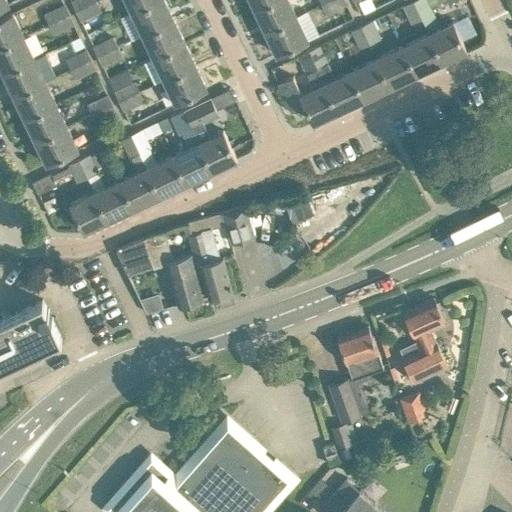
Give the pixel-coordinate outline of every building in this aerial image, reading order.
[(72,0),(76,9),(95,0),(72,0)] [(97,0),(95,0),(76,9),(81,19),(102,9),(97,0)] [(126,0),(132,11),(153,0),(126,0)] [(143,33),(174,18),(165,0),(153,0),(132,11),(143,33)] [(266,29),(296,15),(288,0),(269,0),(256,7),(266,29)] [(346,0),(328,0),(322,3),(327,13),(348,3),(346,0)] [(412,22),(422,17),(414,0),(410,0),(403,4),(412,22)] [(443,60),(467,48),(453,20),(440,26),(430,5),(442,0),(414,0),(422,17),(429,31),(443,60)] [(49,22),(70,11),(65,2),(44,12),(49,22)] [(0,45),(23,34),(12,11),(0,16),(0,45)] [(70,11),(49,22),(55,33),(75,22),(70,11)] [(278,53),(296,44),(307,38),(296,15),(266,29),(278,53)] [(153,56),(185,41),(174,18),(143,33),(153,56)] [(362,24),(370,42),(381,37),(372,19),(362,24)] [(365,97),(367,96),(391,85),(377,56),(370,42),(362,24),(351,29),(366,61),(351,68),(365,97)] [(417,72),(419,71),(443,60),(429,31),(403,43),(417,72)] [(0,62),(4,71),(34,57),(23,34),(0,45),(0,62)] [(97,53),(119,44),(115,35),(93,44),(97,53)] [(164,78),(196,63),(185,41),(153,56),(164,78)] [(391,85),(414,73),(417,72),(403,43),(377,56),(391,85)] [(119,44),(97,53),(103,65),(124,55),(119,44)] [(310,48),(298,54),(307,72),(318,66),(328,62),(320,44),(310,48)] [(70,67),(92,57),(87,47),(66,57),(70,67)] [(15,94),(45,79),(34,57),(4,71),(15,94)] [(92,57),(70,67),(75,78),(97,68),(92,57)] [(175,101),(189,95),(207,86),(196,63),(164,78),(175,101)] [(351,68),(335,76),(325,81),(338,110),(365,97),(351,68)] [(314,121),(338,110),(325,81),(314,86),(302,91),(293,74),(278,81),(292,110),(306,103),(314,121)] [(26,116),(56,102),(45,79),(15,94),(26,116)] [(120,99),(141,89),(136,79),(115,89),(120,99)] [(141,89),(120,99),(124,109),(145,100),(141,89)] [(93,112),(114,102),(109,92),(88,102),(93,112)] [(184,108),(193,126),(199,140),(213,169),(237,158),(223,129),(210,135),(203,121),(220,113),(211,95),(184,108)] [(37,139),(66,124),(56,102),(26,116),(37,139)] [(114,102),(93,112),(98,123),(119,113),(114,102)] [(191,144),(199,140),(193,126),(184,108),(158,120),(160,124),(168,141),(173,139),(168,128),(174,125),(178,133),(184,130),(191,144)] [(144,132),(160,124),(158,120),(142,128),(144,132)] [(48,162),(66,153),(78,147),(66,124),(37,139),(48,162)] [(151,146),(144,132),(142,128),(132,133),(147,165),(161,194),(187,181),(173,152),(157,160),(150,146),(151,146)] [(161,194),(147,165),(132,133),(121,138),(130,156),(131,155),(137,169),(121,177),(135,206),(161,194)] [(187,181),(189,180),(213,169),(199,140),(191,144),(173,152),(187,181)] [(79,157),(88,176),(99,170),(90,152),(79,157)] [(77,181),(88,176),(79,157),(69,163),(77,181)] [(57,181),(73,173),(69,165),(53,172),(57,181)] [(108,218),(132,207),(135,206),(121,177),(95,190),(108,218)] [(84,230),(108,218),(95,190),(71,201),(84,230)] [(314,213),(307,193),(291,199),(291,200),(285,202),(289,213),(295,211),(298,219),(314,213)] [(246,204),(223,210),(231,241),(255,234),(246,204)] [(204,229),(202,230),(188,234),(197,264),(200,263),(210,296),(233,289),(223,255),(212,258),(204,229)] [(165,230),(145,235),(154,266),(168,262),(179,305),(203,298),(191,255),(174,260),(165,230)] [(445,320),(436,300),(434,296),(405,309),(422,347),(403,356),(413,379),(447,364),(436,341),(434,341),(429,328),(445,320)] [(0,367),(62,338),(52,317),(53,317),(49,307),(47,308),(43,299),(0,318),(0,367)] [(384,366),(383,362),(369,323),(338,334),(353,377),(384,366)] [(343,419),(360,413),(347,377),(330,383),(343,419)] [(417,396),(404,401),(411,421),(425,416),(417,396)] [(115,497),(116,511),(121,511),(123,511),(262,511),(294,476),(228,417),(175,477),(155,459),(148,459),(122,489),(122,496),(115,497)] [(340,446),(352,442),(354,441),(354,439),(358,438),(352,421),(348,423),(348,422),(333,427),(340,446)] [(329,462),(340,458),(334,441),(323,445),(329,462)] [(346,476),(324,501),(336,511),(387,511),(376,502),(360,488),(346,476)] [(326,482),(321,477),(310,488),(316,494),(326,482)]
